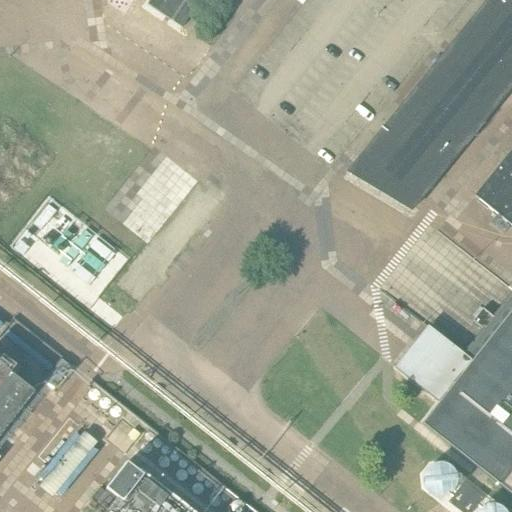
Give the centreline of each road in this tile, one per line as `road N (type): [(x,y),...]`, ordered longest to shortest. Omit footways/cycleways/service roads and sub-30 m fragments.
road 1 (unknown): [(210,397),(193,377),(183,332),(205,279),(257,188),(393,43)]
road 2 (unknown): [(0,289),(141,393),(210,397)]
road 3 (unknown): [(0,38),(56,44),(148,79),(190,118)]
